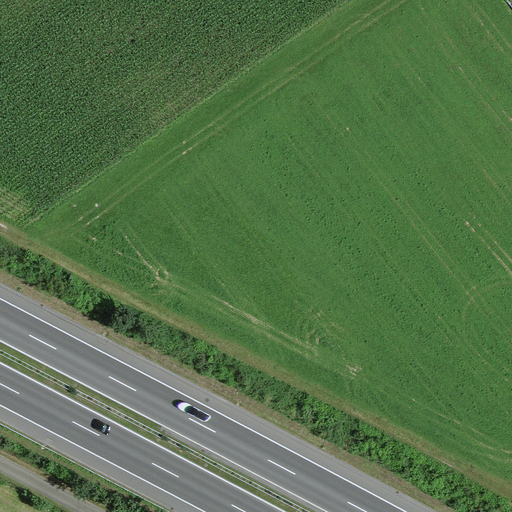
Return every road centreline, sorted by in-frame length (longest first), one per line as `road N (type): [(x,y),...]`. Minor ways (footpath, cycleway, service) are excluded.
road 1 (track): [(511,500),(0,221)]
road 2 (motorway): [(359,511),(0,323)]
road 3 (motorway): [(0,385),(241,511)]
